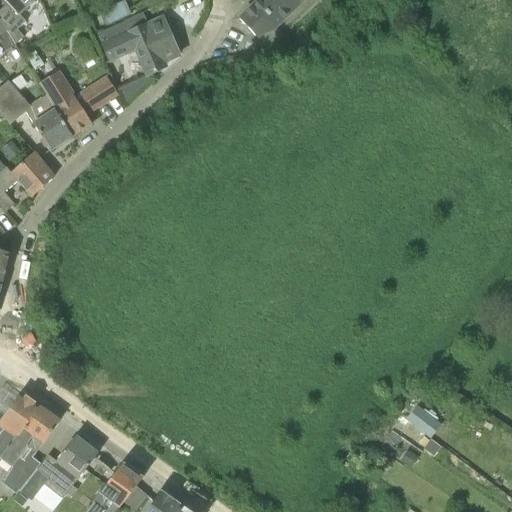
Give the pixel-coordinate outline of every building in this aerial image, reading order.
[(18,16),(35,0),(2,0),(7,4),(18,16)] [(303,0),(260,0),(240,20),(255,36),(273,29),(303,0)] [(103,13),(107,23),(132,13),(127,2),(103,13)] [(0,21),(15,46),(25,36),(20,30),(26,24),(18,16),(7,4),(0,11),(0,21)] [(124,22),(97,34),(109,63),(134,52),(146,79),(168,68),(165,62),(179,56),(162,16),(128,31),(124,22)] [(0,43),(5,52),(15,46),(0,21),(0,43)] [(35,52),(26,58),(35,71),(43,66),(35,52)] [(72,137),(91,124),(74,97),(65,83),(61,76),(41,87),(46,96),(72,137)] [(106,78),(83,91),(95,111),(118,98),(106,78)] [(30,107),(8,81),(0,88),(0,115),(10,126),(31,108),(38,119),(32,123),(50,152),(72,137),(46,96),(30,107)] [(11,159),(21,151),(13,141),(3,149),(11,159)] [(33,153),(9,174),(17,183),(32,198),(54,178),(33,153)] [(0,209),(5,215),(15,206),(4,195),(11,189),(17,183),(9,174),(5,169),(0,173),(0,209)] [(0,286),(9,255),(0,251),(0,286)] [(0,459),(0,460),(39,407),(20,394),(19,394),(0,420),(0,459)] [(433,431),(444,416),(418,398),(408,413),(433,431)] [(39,407),(0,460),(12,468),(2,485),(17,497),(20,492),(42,464),(32,456),(42,444),(43,445),(59,422),(60,422),(39,407)] [(42,464),(20,492),(31,501),(44,486),(61,500),(66,494),(71,498),(77,491),(72,487),(97,455),(75,437),(56,462),(48,455),(42,464)] [(116,511),(121,506),(136,488),(142,480),(122,465),(84,511),(116,511)] [(121,506),(127,511),(133,511),(146,496),(136,488),(121,506)] [(176,511),(181,507),(161,492),(146,511),(176,511)]
